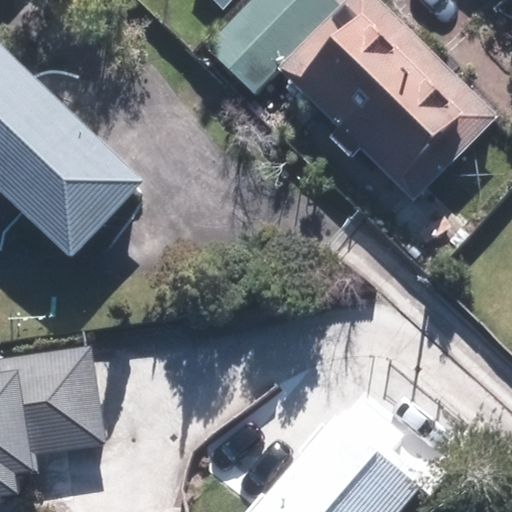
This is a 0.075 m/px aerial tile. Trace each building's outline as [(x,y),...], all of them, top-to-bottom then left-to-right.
[(270,0),(220,54),(269,99),(351,12),(339,0),(270,0)] [(379,153),(431,206),(511,125),(511,122),(390,0),(376,0),(301,75),(359,133),(350,142),(370,162),(379,153)] [(0,188),(68,256),(142,178),(0,38),(0,188)] [(101,444),(87,348),(0,360),(0,494),(15,493),(11,471),(35,467),(33,454),(101,444)] [(396,511),(417,487),(332,416),(251,511),(396,511)]
